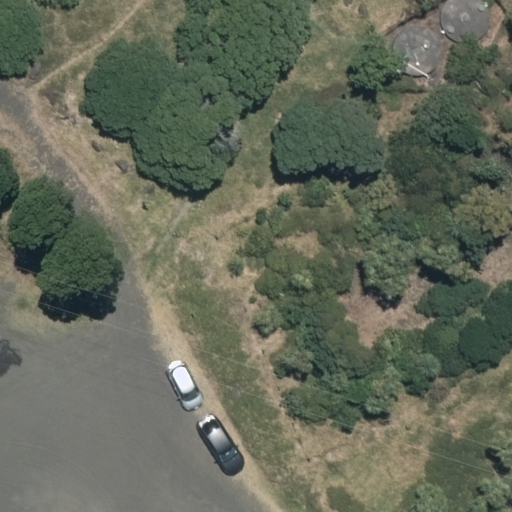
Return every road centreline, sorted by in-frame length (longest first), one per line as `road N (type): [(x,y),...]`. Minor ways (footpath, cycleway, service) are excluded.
road 1 (track): [(241,511),(84,230),(0,132)]
road 2 (track): [(132,0),(97,45),(0,105)]
